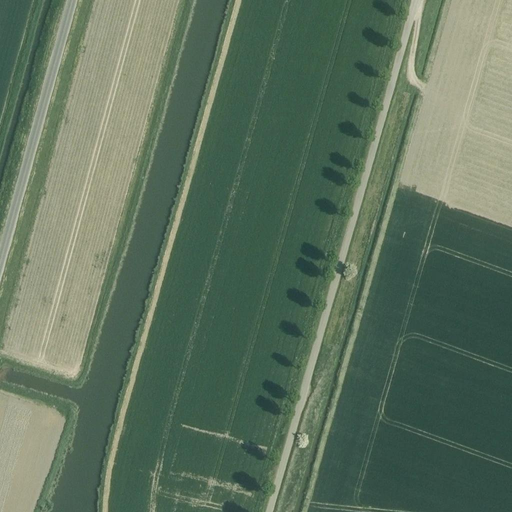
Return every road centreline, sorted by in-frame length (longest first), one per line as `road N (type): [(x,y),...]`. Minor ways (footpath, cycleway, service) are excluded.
road 1 (unclassified): [(269,511),(416,0)]
road 2 (unclassified): [(0,263),(72,0)]
